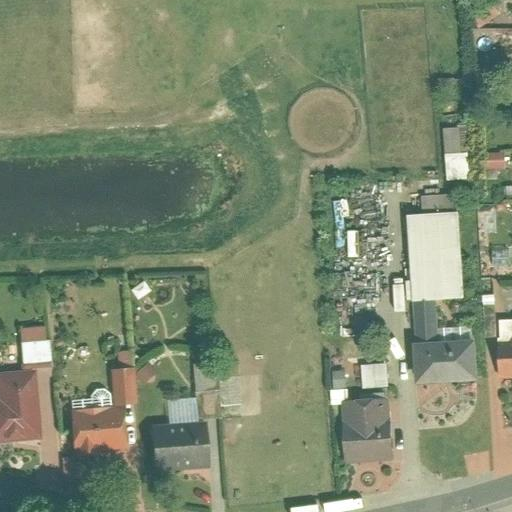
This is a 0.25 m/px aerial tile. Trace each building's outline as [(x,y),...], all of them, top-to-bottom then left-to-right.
[(474,4),(474,20),(495,19),(494,3),(474,4)] [(467,178),(464,127),(441,129),(444,180),(467,178)] [(487,154),(487,168),(503,168),(503,154),(487,154)] [(463,219),(411,220),(413,306),(466,304),(463,219)] [(511,320),(502,321),(504,377),(511,376),(511,320)] [(32,335),(35,372),(61,370),(58,332),(32,335)] [(480,345),(415,348),(417,387),(482,384),(480,345)] [(386,387),(385,363),(359,365),(361,389),(386,387)] [(147,364),(134,370),(139,382),(153,376),(147,364)] [(113,403),(68,406),(71,454),(125,450),(121,401),(135,400),(132,365),(110,366),(113,403)] [(216,405),(236,405),(236,376),(216,376),(216,405)] [(0,404),(0,451),(42,448),(37,378),(0,380),(0,386),(1,405),(0,404)] [(393,398),(345,402),(351,470),(399,466),(393,398)] [(205,470),(204,422),(194,422),(193,399),(164,399),(165,428),(142,428),(143,471),(205,470)]
